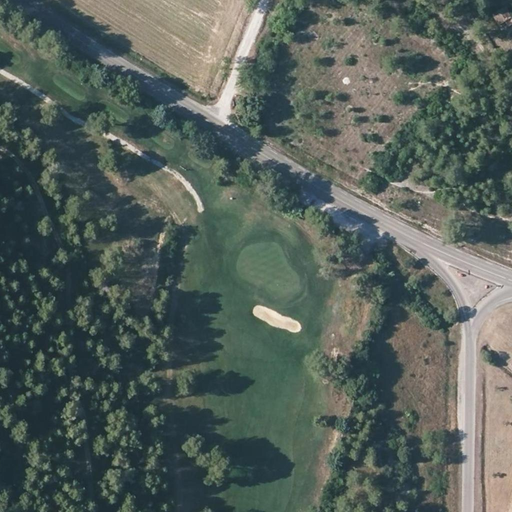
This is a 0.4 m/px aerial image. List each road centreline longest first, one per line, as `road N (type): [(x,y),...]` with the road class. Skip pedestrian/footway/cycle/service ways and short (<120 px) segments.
road 1 (tertiary): [(20,0),(413,239)]
road 2 (track): [(200,208),(180,178),(0,70)]
road 3 (primary): [(470,341),(468,511)]
road 4 (primary): [(413,239),(457,290),(470,341)]
